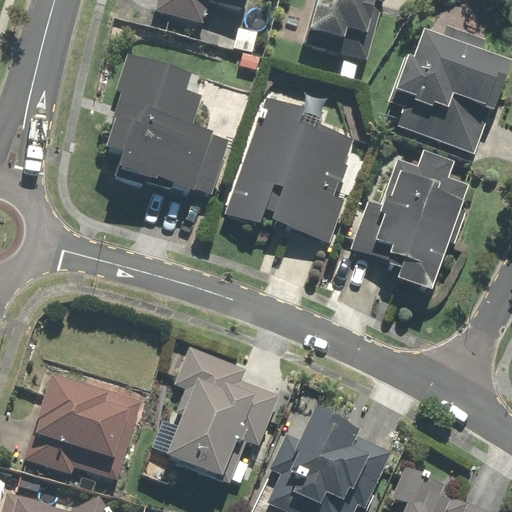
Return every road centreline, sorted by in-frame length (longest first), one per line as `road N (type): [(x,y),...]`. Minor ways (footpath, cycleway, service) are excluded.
road 1 (residential): [(459,394),(204,291),(46,247)]
road 2 (residential): [(13,177),(59,0)]
road 3 (residential): [(511,285),(459,394)]
